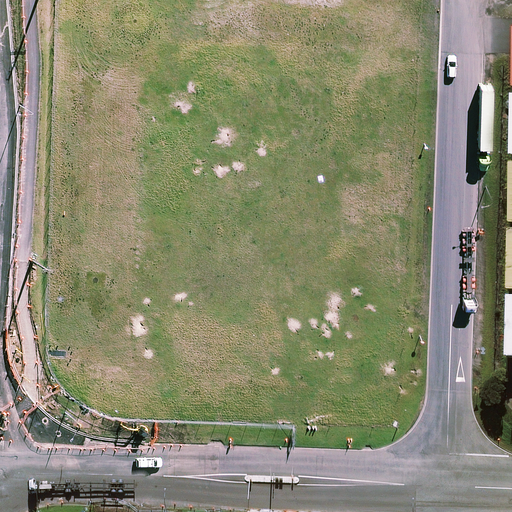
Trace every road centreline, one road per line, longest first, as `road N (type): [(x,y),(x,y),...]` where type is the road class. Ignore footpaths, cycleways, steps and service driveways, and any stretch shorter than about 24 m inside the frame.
road 1 (unclassified): [(460,0),(446,485)]
road 2 (unclassified): [(0,470),(446,485)]
